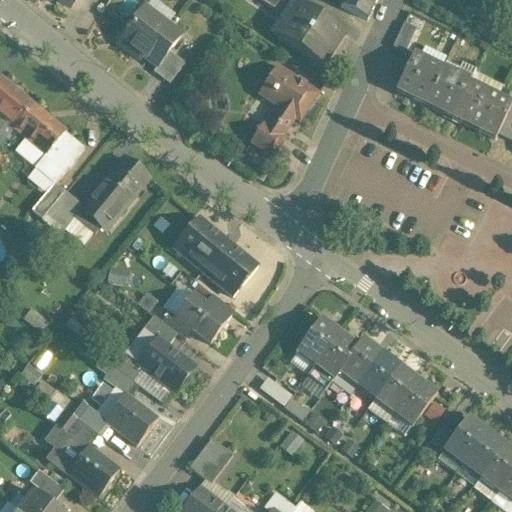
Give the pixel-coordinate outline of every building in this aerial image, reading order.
[(56,0),(61,3),(62,2),(71,10),(79,0),(56,0)] [(255,0),(274,12),(281,0),(255,0)] [(377,0),(343,0),(344,0),(340,9),(367,23),(377,0)] [(345,37),(298,5),(275,39),(323,70),(345,37)] [(180,38),(143,11),(116,46),(131,57),(133,54),(156,70),(168,54),(180,38)] [(404,26),(394,49),(405,54),(415,31),(404,26)] [(156,70),(152,76),(168,87),(184,66),(168,54),(156,70)] [(413,55),(394,93),(424,108),(443,70),(413,55)] [(472,78),(446,65),(443,70),(424,108),(451,121),(468,87),(472,78)] [(319,97),(277,69),(258,98),(277,110),(265,127),(283,139),(295,122),(300,125),(319,97)] [(34,107),(1,80),(0,82),(0,81),(0,120),(6,125),(0,132),(0,148),(13,132),(34,107)] [(510,108),(468,87),(451,121),(494,142),(497,136),(508,113),(510,108)] [(67,134),(34,107),(13,132),(45,158),(34,172),(53,188),(54,189),(55,187),(85,152),(65,136),(67,134)] [(511,114),(508,113),(497,136),(511,143),(511,114)] [(265,127),(264,126),(250,146),(273,161),(286,141),(265,127)] [(124,161),(87,207),(86,206),(83,210),(65,233),(83,247),(93,236),(95,238),(106,224),(110,228),(121,214),(122,215),(149,182),(124,161)] [(53,188),(31,214),(42,223),(65,195),(55,187),(54,189),(53,188)] [(83,210),(65,195),(42,223),(60,239),(65,233),(83,210)] [(256,269),(198,222),(174,251),(232,299),(256,269)] [(205,308),(192,298),(176,320),(175,321),(191,333),(210,347),(227,325),(205,308)] [(234,316),(212,298),(205,308),(227,325),(234,316)] [(176,320),(169,315),(161,325),(177,337),(184,342),(191,333),(175,321),(176,320)] [(161,325),(153,319),(143,332),(157,342),(168,350),(177,337),(161,325)] [(320,322),(295,355),(315,370),(339,337),(320,322)] [(168,350),(157,342),(143,332),(123,357),(137,368),(143,372),(176,397),(196,371),(168,350)] [(339,337),(315,370),(307,379),(326,393),(332,384),(358,350),(339,337)] [(358,350),(332,384),(351,398),(357,390),(382,357),(363,343),(358,350)] [(137,368),(123,357),(112,370),(133,385),(143,372),(137,368)] [(382,357),(357,390),(375,404),(400,370),(382,357)] [(400,370),(375,404),(393,417),(417,384),(400,370)] [(278,377),(263,396),(284,411),(298,392),(278,377)] [(417,384),(393,417),(411,431),(436,398),(417,384)] [(156,423),(126,399),(106,425),(137,449),(156,423)] [(91,412),(76,401),(66,415),(80,426),(91,412)] [(66,415),(65,415),(54,429),(73,443),(84,428),(80,426),(66,415)] [(443,455),(437,463),(455,477),(465,464),(486,435),(468,421),(455,438),(443,455)] [(98,439),(84,428),(73,443),(70,446),(66,444),(49,466),(68,480),(69,478),(99,500),(118,474),(88,452),(98,439)] [(455,438),(442,428),(430,445),(443,455),(455,438)] [(290,433),(280,448),(291,456),(301,441),(290,433)] [(486,435),(465,464),(482,478),(504,449),(486,435)] [(233,459),(211,443),(189,472),(211,488),(233,459)] [(511,454),(504,449),(482,478),(501,491),(511,475),(511,454)] [(64,493),(38,474),(29,485),(55,505),(64,493)] [(511,475),(501,491),(511,499),(511,475)] [(225,511),(226,511),(199,491),(182,511),(225,511)] [(56,511),(35,495),(26,506),(29,509),(26,511),(56,511)] [(293,511),(294,511),(274,497),(265,509),(268,511),(293,511)]
